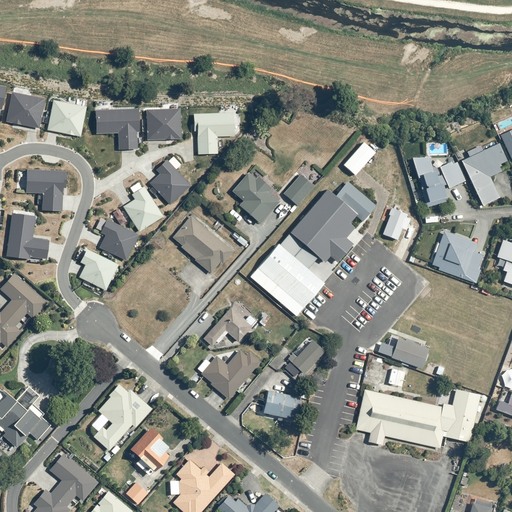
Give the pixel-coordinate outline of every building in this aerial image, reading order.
[(44,100),(12,93),(6,122),(38,129),(44,100)] [(53,100),(47,130),(80,137),(86,107),(53,100)] [(118,133),(119,150),(137,149),(137,133),(139,133),(138,109),(95,111),(96,134),(118,133)] [(146,110),(147,140),(181,139),(180,109),(146,110)] [(233,113),(193,115),(194,131),(196,131),(197,155),(218,154),(217,137),(234,137),(233,113)] [(511,130),(500,136),(511,160),(511,130)] [(375,153),(363,142),(342,166),(354,176),(375,153)] [(470,159),(462,162),(483,207),(501,198),(491,178),(502,172),(500,166),(507,162),(499,144),(484,152),(481,146),(467,152),(470,159)] [(430,158),(412,159),(428,208),(449,202),(444,186),(447,185),(449,189),(466,182),(457,163),(434,171),(430,158)] [(191,187),(167,160),(156,170),(159,174),(149,183),(169,206),(191,187)] [(67,171),(26,170),(26,193),(42,193),(42,211),(62,211),(63,189),(66,189),(67,171)] [(243,201),(239,206),(261,225),(280,202),(269,193),(272,190),(259,178),(257,180),(250,173),(233,192),(243,201)] [(321,191),(314,185),(268,236),(299,264),(312,251),(318,257),(324,251),(328,254),(344,236),(338,231),(344,225),(339,220),(345,214),(351,219),(363,205),(333,178),(321,191)] [(163,217),(144,187),(131,195),(134,199),(122,207),(139,232),(163,217)] [(411,217),(406,215),(407,214),(392,208),(382,233),(397,239),(403,225),(407,227),(411,217)] [(35,216),(11,214),(6,257),(29,260),(30,258),(46,260),(49,241),(32,238),(35,216)] [(192,217),(174,239),(183,247),(182,249),(211,274),(220,263),(223,265),(235,252),(192,217)] [(139,235),(107,220),(100,233),(105,235),(99,248),(126,261),(139,235)] [(477,244),(444,231),(432,265),(478,282),(481,271),(479,270),(483,256),(475,252),(477,244)] [(511,238),(505,236),(495,266),(509,270),(504,283),(511,285),(511,238)] [(313,282),(268,241),(241,270),(287,311),(313,282)] [(118,265),(86,249),(80,263),(84,265),(78,278),(106,291),(118,265)] [(0,290),(11,300),(0,312),(0,343),(1,343),(6,349),(21,331),(16,326),(26,314),(33,320),(48,304),(13,274),(0,288),(0,290)] [(204,339),(212,347),(226,332),(238,343),(257,322),(250,316),(246,321),(231,308),(204,339)] [(428,348),(390,333),(386,344),(381,342),(377,352),(420,369),(428,348)] [(291,363),(305,374),(325,353),(314,341),(291,363)] [(261,363),(250,353),(247,356),(239,350),(227,365),(216,357),(200,376),(229,400),(261,363)] [(384,357),(377,355),(372,375),(387,378),(391,362),(383,361),(384,357)] [(432,431),(459,435),(467,392),(440,388),(438,399),(356,385),(349,427),(430,441),(432,431)] [(108,421),(92,437),(109,451),(132,426),(135,429),(151,409),(130,390),(128,393),(120,386),(98,411),(108,421)] [(511,391),(503,389),(496,409),(511,414),(511,391)] [(29,435),(37,440),(50,426),(41,418),(43,415),(32,406),(26,412),(3,391),(1,392),(0,391),(0,429),(5,433),(2,436),(16,449),(29,435)] [(301,398),(268,391),(262,414),(296,420),(301,398)] [(151,429),(130,452),(138,459),(135,464),(150,478),(169,456),(165,452),(170,446),(151,429)] [(37,507),(32,511),(68,511),(70,510),(67,507),(76,496),(82,501),(98,483),(62,454),(49,470),(62,481),(50,494),(45,490),(33,504),(37,507)] [(179,496),(171,504),(180,511),(202,511),(235,475),(221,463),(209,477),(189,460),(175,475),(178,477),(179,496)] [(148,492),(136,481),(125,493),(137,504),(148,492)] [(131,511),(132,511),(108,491),(98,504),(100,505),(94,511),(131,511)] [(245,506),(238,499),(235,502),(228,495),(217,509),(220,511),(274,511),(279,507),(264,495),(255,505),(245,506)] [(490,511),(492,508),(472,503),(469,511),(490,511)]
